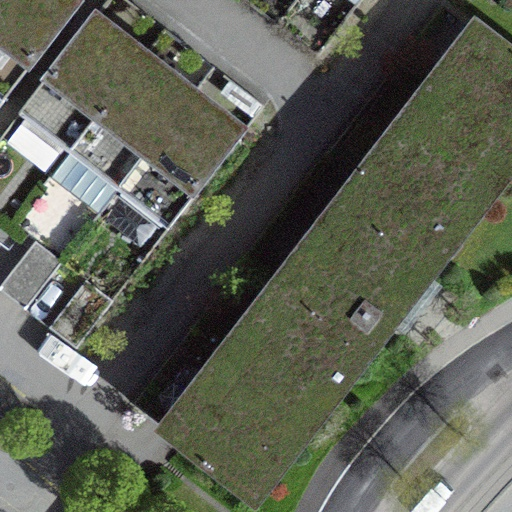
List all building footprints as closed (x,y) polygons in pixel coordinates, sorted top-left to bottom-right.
[(0,0),(0,100),(3,102),(74,10),(61,0),(0,0)] [(199,107),(179,92),(129,53),(91,24),(20,115),(169,230),(240,138),(199,107)] [(195,396),(167,433),(254,500),(302,438),(282,423),(317,378),(327,386),(382,316),(370,307),(406,261),(416,269),(471,197),(462,189),(495,146),(511,158),(511,60),(476,32),(447,70),(468,86),(414,155),(393,138),(338,210),(358,226),(324,270),(304,255),(248,327),(268,342),(214,411),(195,396)] [(63,264),(35,242),(0,287),(0,289),(26,310),(63,264)] [(113,303),(85,282),(49,329),(76,350),(113,303)]
